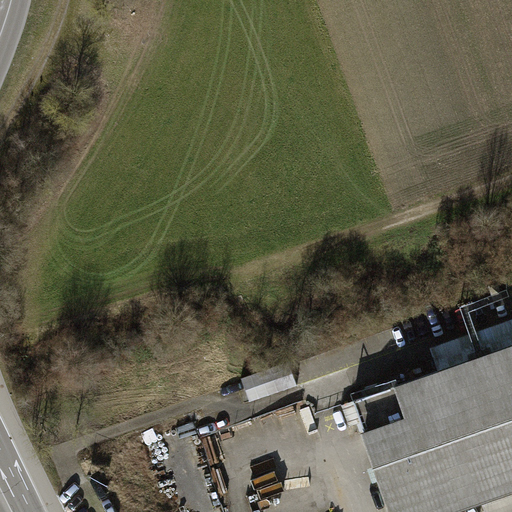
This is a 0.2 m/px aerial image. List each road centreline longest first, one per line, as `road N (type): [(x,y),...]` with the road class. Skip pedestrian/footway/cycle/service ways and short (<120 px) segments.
road 1 (track): [(511,179),(207,283)]
road 2 (track): [(0,139),(65,0)]
